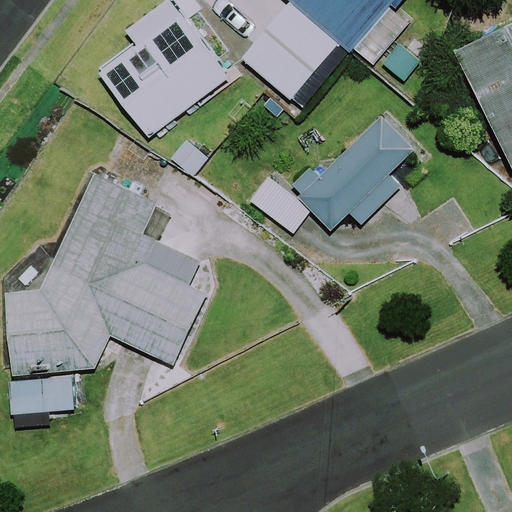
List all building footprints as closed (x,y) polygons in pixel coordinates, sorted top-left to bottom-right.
[(237,75),(175,0),(174,0),(134,33),(144,45),(106,76),(159,140),(237,75)] [(330,36),(287,0),(276,0),(234,50),(282,91),(330,36)] [(293,0),(297,2),(358,53),(386,19),(392,24),(412,0),(293,0)] [(511,33),(466,56),(511,149),(511,33)] [(433,57),(411,36),(383,65),(405,86),(433,57)] [(419,150),(386,117),(330,173),(319,163),(296,186),(339,229),(354,213),(368,225),(406,187),(394,176),(419,150)] [(214,228),(102,176),(48,293),(18,294),(19,371),(109,369),(108,331),(179,363),(222,270),(199,259),(214,228)] [(315,213),(275,179),(256,201),(296,235),(315,213)]
